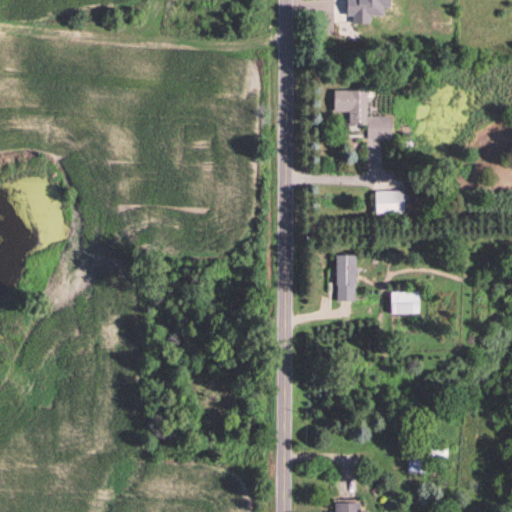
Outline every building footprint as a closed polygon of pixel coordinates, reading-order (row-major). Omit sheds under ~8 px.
[(369,141),(394,141),(394,118),(370,118),(370,92),(336,91),(336,114),(352,114),(351,131),(369,131),(369,141)] [(377,217),(406,217),(406,192),(377,192),(377,217)] [(356,302),(356,256),(337,256),(337,302),(356,302)] [(419,314),(419,293),(391,293),(391,314),(419,314)] [(449,447),(411,445),(409,472),(447,475),(449,447)] [(335,511),(362,511),(362,501),(336,501),(335,511)]
